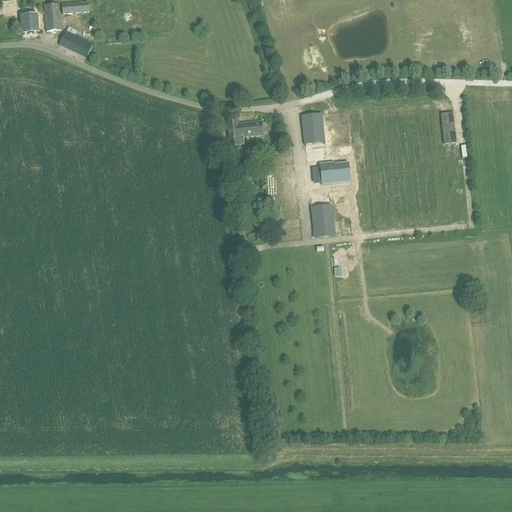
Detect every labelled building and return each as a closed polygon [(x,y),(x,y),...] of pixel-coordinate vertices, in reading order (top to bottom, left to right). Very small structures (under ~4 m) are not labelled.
[(62,15),(89,13),(88,3),(62,6),(62,15)] [(61,31),(59,5),(44,6),(46,32),(61,31)] [(37,15),(20,17),(22,35),(39,33),(37,15)] [(65,32),(59,46),(86,59),(92,45),(65,32)] [(324,142),(321,115),(302,117),(305,144),(324,142)] [(393,120),(394,130),(401,130),(401,127),(407,126),(407,119),(393,120)] [(227,122),(229,147),(244,146),(243,138),(262,136),(261,122),(236,125),(236,121),(227,122)] [(384,172),(400,170),(399,162),(397,146),(381,148),(384,172)] [(351,163),(322,166),(324,183),(353,180),(351,163)] [(278,247),(278,257),(300,256),(299,246),(278,247)]
